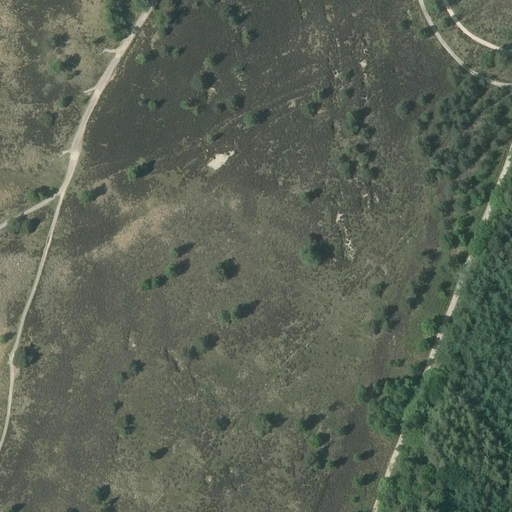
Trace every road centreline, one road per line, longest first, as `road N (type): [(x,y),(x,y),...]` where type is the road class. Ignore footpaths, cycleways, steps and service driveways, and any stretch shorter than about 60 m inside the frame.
road 1 (track): [(511,147),(372,511)]
road 2 (track): [(511,461),(429,358)]
